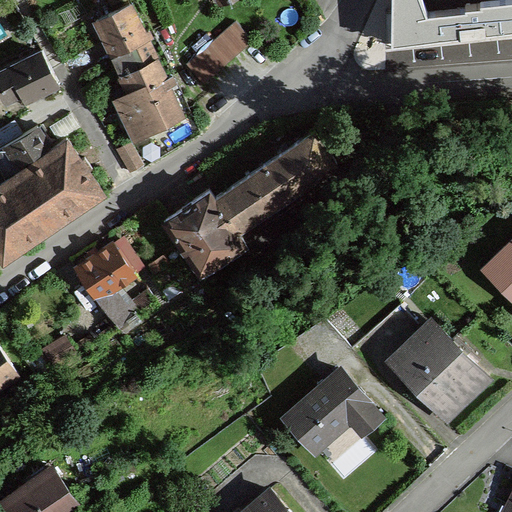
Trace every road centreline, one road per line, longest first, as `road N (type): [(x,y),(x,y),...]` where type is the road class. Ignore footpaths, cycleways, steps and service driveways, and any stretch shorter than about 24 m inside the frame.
road 1 (residential): [(314,71),(0,289)]
road 2 (residential): [(511,78),(358,86),(314,71)]
road 3 (residential): [(415,511),(511,422)]
